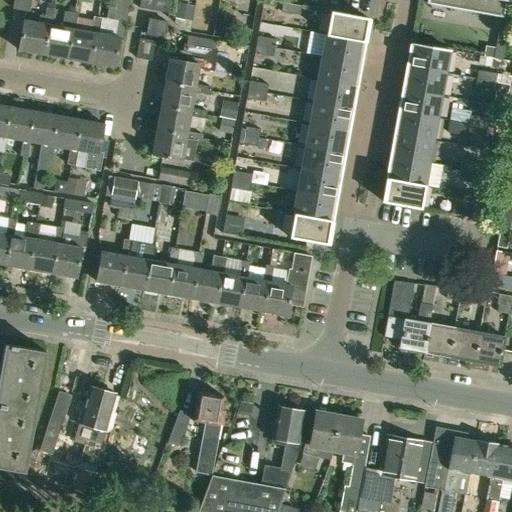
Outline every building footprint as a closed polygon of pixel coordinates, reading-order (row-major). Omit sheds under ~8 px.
[(32,0),(14,0),(13,7),(30,10),(32,0)] [(171,0),(140,0),(140,1),(139,6),(139,7),(162,12),(169,13),(172,1),(171,0)] [(502,17),(505,0),(426,0),(426,3),(502,17)] [(178,3),(175,20),(191,23),(194,6),(178,3)] [(301,6),(282,3),(280,11),(299,15),(301,6)] [(47,24),(51,25),(54,10),(46,8),(45,16),(38,15),(37,23),(23,20),(18,50),(42,54),(47,24)] [(330,11),(325,34),(363,40),(367,18),(330,11)] [(71,29),(75,30),(77,14),(74,13),(69,12),(68,20),(62,19),(60,27),(51,25),(47,24),(42,54),(66,59),(71,29)] [(94,33),(98,34),(101,18),(94,17),(91,33),(75,30),(71,29),(66,59),(89,63),(94,33)] [(167,22),(149,19),(146,34),(164,37),(167,22)] [(94,33),(89,63),(114,67),(119,39),(123,39),(126,23),(117,21),(114,37),(98,34),(94,33)] [(506,33),(498,32),(493,59),(502,60),(506,33)] [(325,34),(321,56),(359,63),(363,40),(325,34)] [(276,39),(257,36),(255,45),(274,48),(276,39)] [(449,50),(411,43),(407,66),(445,72),(449,50)] [(214,71),(215,64),(218,51),(184,45),(181,61),(169,59),(165,83),(195,88),(195,85),(198,69),(214,71)] [(274,48),(255,45),(254,53),(273,56),(274,48)] [(359,63),(321,56),(317,79),(355,86),(359,63)] [(491,58),(479,56),(477,65),(490,67),(491,58)] [(407,66),(403,89),(441,96),(445,72),(407,66)] [(496,73),(478,70),(476,79),(495,82),(496,73)] [(355,86),(317,79),(313,101),(351,108),(355,86)] [(495,82),(476,79),(475,87),(493,91),(495,82)] [(268,84),(249,81),(247,89),(266,93),(268,84)] [(211,87),(195,85),(195,88),(165,83),(160,107),(190,112),(191,108),(194,92),(210,95),(211,87)] [(266,93),(247,89),(246,98),(265,101),(266,93)] [(441,96),(403,89),(399,111),(436,118),(441,96)] [(235,120),(238,102),(222,100),(219,117),(221,117),(222,117),(235,120)] [(351,108),(313,101),(309,124),(346,131),(351,108)] [(2,136),(8,106),(0,104),(0,152),(3,153),(6,137),(2,136)] [(26,141),(32,111),(8,106),(2,136),(6,137),(22,140),(19,156),(27,157),(30,142),(26,141)] [(207,111),(191,108),(190,112),(160,107),(156,130),(186,136),(187,132),(190,116),(206,119),(207,111)] [(468,124),(470,111),(452,107),(449,120),(468,124)] [(50,145),(55,115),(32,111),(26,141),(30,142),(40,143),(36,168),(46,170),(47,161),(51,162),(54,146),(50,145)] [(399,111),(395,134),(432,140),(436,118),(399,111)] [(73,149),(79,119),(55,115),(50,145),(54,146),(70,149),(67,165),(75,166),(77,150),(73,149)] [(488,118),(470,115),(468,124),(487,127),(488,118)] [(229,119),(222,118),(221,117),(221,121),(218,131),(227,133),(232,134),(235,120),(229,119)] [(103,153),(102,153),(98,153),(104,124),(79,119),(73,149),(77,150),(90,152),(87,168),(100,171),(103,153)] [(468,124),(449,120),(447,133),(465,137),(468,124)] [(346,131),(309,124),(305,147),(342,153),(346,131)] [(487,127),(468,124),(466,132),(485,136),(487,127)] [(260,129),(241,126),(240,134),(258,138),(260,129)] [(203,135),(187,132),(186,136),(156,130),(152,155),(182,160),(185,140),(201,143),(203,135)] [(258,138),(240,134),(238,143),(257,146),(258,138)] [(432,140),(395,134),(391,156),(428,163),(432,140)] [(342,153),(305,147),(301,169),(338,176),(342,153)] [(428,163),(391,156),(387,179),(424,186),(428,163)] [(480,163),(461,160),(460,168),(479,172),(480,163)] [(161,167),(159,180),(189,185),(191,172),(161,167)] [(479,172),(460,168),(458,177),(477,180),(479,172)] [(338,176),(301,169),(297,192),(334,199),(338,176)] [(252,174),(233,171),(232,179),(250,183),(252,174)] [(0,185),(8,187),(11,176),(3,174),(0,173),(0,185)] [(135,199),(136,196),(138,181),(114,177),(111,194),(135,199)] [(68,182),(55,179),(53,192),(65,194),(68,182)] [(68,179),(65,195),(83,198),(86,182),(68,179)] [(250,183),(232,179),(230,188),(249,191),(250,183)] [(424,186),(387,179),(382,202),(420,208),(424,186)] [(159,200),(162,185),(138,181),(136,196),(159,200)] [(162,185),(159,200),(158,203),(172,206),(175,188),(162,185)] [(0,196),(16,200),(18,190),(0,186),(0,196)] [(18,190),(16,200),(39,204),(41,194),(18,190)] [(207,210),(210,195),(185,191),(182,206),(207,210)] [(334,199),(297,192),(293,214),(330,221),(334,199)] [(52,206),(54,197),(41,194),(39,204),(52,206)] [(210,195),(207,210),(206,214),(217,216),(220,196),(210,194),(210,195)] [(93,204),(65,199),(63,211),(91,216),(93,204)] [(453,205),(452,214),(470,217),(472,209),(453,205)] [(510,230),(511,220),(511,206),(504,205),(500,228),(510,230)] [(330,221),(293,214),(288,237),(326,244),(330,221)] [(10,234),(13,235),(16,220),(8,218),(6,233),(0,232),(0,263),(4,264),(10,234)] [(33,238),(37,239),(40,224),(26,222),(24,237),(13,235),(10,234),(4,264),(28,269),(33,238)] [(242,227),(224,224),(222,233),(241,236),(242,227)] [(61,243),(63,233),(63,228),(56,227),(53,242),(37,239),(33,238),(28,269),(51,273),(57,242),(61,243)] [(506,253),(510,230),(500,228),(496,251),(506,253)] [(51,273),(76,277),(81,248),(85,249),(88,233),(79,231),(78,235),(63,233),(61,243),(57,242),(51,273)] [(125,255),(129,256),(132,241),(124,239),(121,255),(101,251),(95,281),(119,285),(125,255)] [(148,260),(152,260),(155,245),(147,244),(145,259),(129,256),(125,255),(119,285),(143,289),(148,260)] [(172,264),(176,265),(179,249),(171,248),(168,263),(152,260),(148,260),(143,289),(167,294),(172,264)] [(196,268),(199,269),(202,254),(179,249),(176,265),(172,264),(167,294),(190,298),(196,268)] [(287,284),(271,282),(267,281),(261,311),(286,315),(291,286),(305,289),(311,256),(294,253),(291,270),(289,269),(287,284)] [(219,272),(223,273),(226,258),(218,257),(215,272),(199,269),(196,268),(190,298),(214,302),(219,272)] [(243,277),(247,277),(250,262),(242,261),(239,276),(223,273),(219,272),(214,302),(238,307),(243,277)] [(267,281),(271,282),(273,267),(265,265),(262,280),(247,277),(243,277),(238,307),(261,311),(267,281)] [(490,287),(511,290),(511,277),(492,274),(490,287)] [(407,319),(408,312),(413,283),(393,281),(384,335),(400,338),(398,347),(424,352),(429,323),(428,323),(432,306),(420,303),(417,321),(407,319)] [(450,289),(449,298),(459,299),(461,290),(450,289)] [(461,290),(459,299),(475,301),(476,292),(461,290)] [(481,302),(485,303),(486,294),(476,292),(475,296),(475,301),(481,302)] [(510,307),(511,296),(501,294),(499,305),(510,307)] [(449,356),(454,327),(429,323),(424,352),(449,356)] [(473,361),(479,332),(454,327),(449,356),(473,361)] [(473,361),(499,365),(504,336),(479,332),(473,361)] [(3,343),(0,362),(0,404),(34,411),(45,351),(3,343)] [(79,422),(73,442),(85,445),(81,461),(95,465),(115,394),(89,386),(79,422)] [(68,394),(56,390),(37,449),(49,453),(68,394)] [(192,419),(204,421),(202,436),(219,439),(224,411),(220,410),(222,396),(197,391),(192,419)] [(0,404),(0,466),(24,471),(34,411),(0,404)] [(298,442),(303,410),(277,406),(271,438),(285,441),(281,468),(264,466),(261,484),(212,475),(197,511),(277,511),(281,503),(301,442),(298,442)] [(307,441),(303,452),(318,457),(330,459),(332,449),(339,416),(315,411),(310,441),(307,441)] [(180,446),(189,416),(178,413),(166,443),(180,446)] [(339,416),(332,449),(344,451),(343,462),(353,464),(349,487),(345,486),(340,511),(357,511),(361,489),(364,468),(367,455),(369,438),(358,436),(361,419),(339,416)] [(366,471),(358,511),(380,511),(382,504),(388,505),(390,494),(393,476),(415,481),(422,441),(387,435),(380,471),(379,474),(366,471)] [(469,472),(475,440),(471,440),(444,435),(442,445),(432,443),(423,486),(441,489),(436,511),(451,511),(459,470),(469,472)] [(486,498),(496,444),(475,440),(469,472),(479,474),(475,496),(486,498)] [(511,480),(511,479),(511,447),(496,444),(486,498),(494,500),(498,500),(502,479),(511,480)] [(195,473),(211,476),(212,475),(216,455),(199,452),(195,473)] [(80,467),(73,487),(89,492),(95,471),(80,467)] [(486,498),(483,511),(492,511),(494,500),(486,498)] [(281,503),(277,511),(312,511),(313,511),(281,503)]
